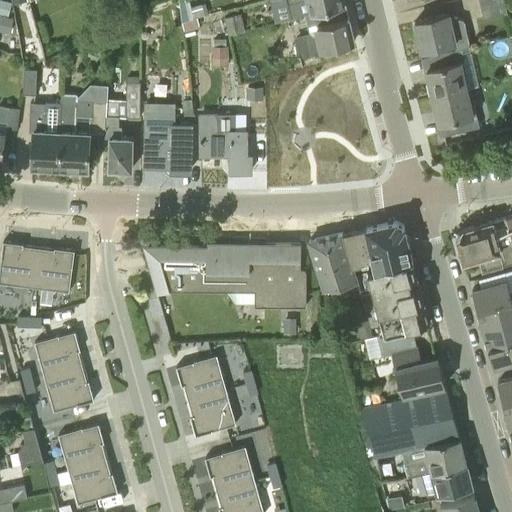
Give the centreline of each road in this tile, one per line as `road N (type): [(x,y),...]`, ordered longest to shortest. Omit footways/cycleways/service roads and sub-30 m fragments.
road 1 (residential): [(507,511),(417,195)]
road 2 (residential): [(170,511),(108,285),(105,203)]
road 3 (residential): [(105,203),(298,207),(417,195)]
road 4 (residential): [(417,195),(369,0)]
